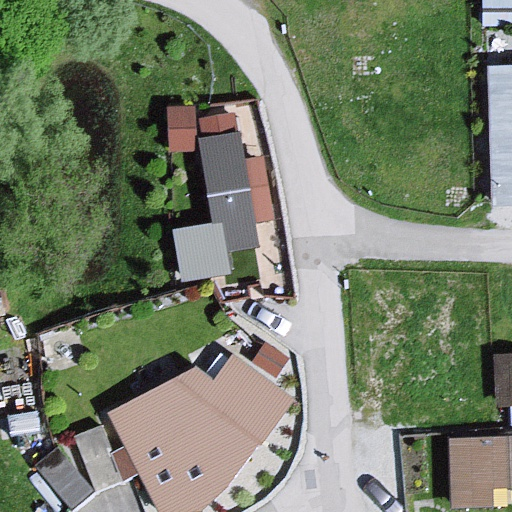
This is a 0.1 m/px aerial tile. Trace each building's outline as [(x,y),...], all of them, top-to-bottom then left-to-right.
[(511,1),(486,2),(487,27),(511,26),(511,1)] [(511,213),(511,73),(492,75),(497,214),(511,213)] [(197,112),(171,113),(172,154),(198,153),(197,112)] [(247,168),(243,139),(202,146),(216,230),(177,236),(185,287),(256,275),(253,256),(263,255),(259,229),(277,226),(267,165),(247,168)] [(484,291),(383,296),(388,407),(489,402),(484,291)] [(289,365),(268,350),(255,368),(277,383),(289,365)] [(511,357),(498,359),(502,411),(511,409),(511,357)] [(201,375),(111,420),(156,511),(208,511),(294,409),(237,363),(217,388),(201,375)] [(101,432),(79,440),(98,494),(120,487),(101,432)] [(511,444),(450,447),(451,511),(499,511),(499,497),(511,496),(511,444)] [(91,495),(59,456),(39,472),(72,511),(91,495)]
